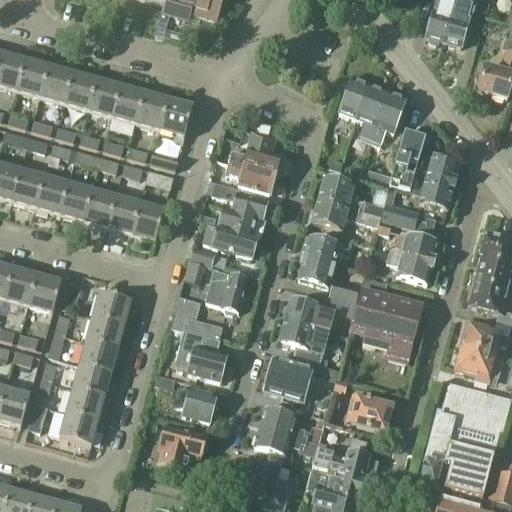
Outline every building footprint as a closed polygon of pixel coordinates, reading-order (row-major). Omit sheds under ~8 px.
[(132,0),(164,9),(166,0),(132,0)] [(167,0),(163,17),(156,39),(165,42),(172,20),(179,22),(181,15),(215,26),(223,0),(167,0)] [(443,47),(455,5),(438,0),(426,42),(431,44),(431,46),(433,49),(438,51),(441,49),(442,47),(443,47)] [(455,5),(443,47),(462,52),(461,53),(462,53),(469,27),(472,28),(479,3),(467,0),(457,0),(456,5),(455,5)] [(511,30),(505,54),(506,54),(500,75),(485,70),(477,95),(506,104),(511,85),(511,30)] [(0,58),(0,92),(15,97),(24,65),(0,58)] [(24,65),(15,97),(39,104),(48,72),(24,65)] [(48,72),(39,104),(63,110),(72,78),(48,72)] [(63,110),(87,117),(96,85),(72,78),(63,110)] [(87,117),(111,123),(120,91),(96,85),(87,117)] [(357,125),(369,91),(352,85),(339,119),(357,125)] [(120,91),(111,123),(136,130),(144,98),(120,91)] [(369,148),(388,98),(369,91),(357,125),(363,128),(357,143),(369,148)] [(144,98),(136,130),(159,136),(167,104),(144,98)] [(388,98),(369,148),(380,152),(386,137),(393,139),(406,105),(388,98)] [(167,104),(159,136),(184,143),(193,111),(167,104)] [(7,130),(24,135),(27,125),(9,120),(7,130)] [(34,126),(31,137),(49,142),(51,131),(34,126)] [(268,140),(271,130),(261,127),(258,137),(268,140)] [(57,132),(54,143),(72,148),(75,137),(57,132)] [(20,152),(23,141),(5,136),(2,147),(20,152)] [(390,190),(410,196),(415,179),(416,173),(425,141),(404,136),(390,190)] [(233,156),(229,168),(274,180),(276,174),(279,172),(280,168),(279,166),(280,162),(271,160),(276,144),(253,138),(246,160),(233,156)] [(99,144),(81,139),(78,150),(96,155),(99,144)] [(44,159),(47,148),(29,143),(26,154),(44,159)] [(105,146),(102,156),(120,161),(123,151),(105,146)] [(50,160),(73,167),(76,156),(53,150),(50,160)] [(147,158),(129,153),(126,163),(144,168),(147,158)] [(76,156),(73,167),(97,174),(100,163),(76,156)] [(175,176),(178,164),(154,157),(150,169),(175,176)] [(416,173),(415,179),(455,190),(460,171),(447,168),(448,161),(433,157),(430,168),(423,166),(421,174),(416,173)] [(115,179),(118,168),(100,163),(97,174),(115,179)] [(342,167),(331,164),(328,173),(340,176),(342,167)] [(274,180),(229,168),(226,180),(240,184),(238,191),(269,200),(270,196),(272,195),(274,190),(272,188),(274,180)] [(0,204),(11,207),(20,175),(0,169),(0,204)] [(139,185),(142,174),(124,170),(121,181),(139,185)] [(360,175),(349,173),(346,182),(358,185),(360,175)] [(35,214),(44,182),(45,177),(36,174),(35,179),(20,175),(11,207),(35,214)] [(387,194),(391,182),(367,175),(364,186),(387,194)] [(144,189),(169,196),(173,183),(148,176),(144,189)] [(448,215),(455,190),(415,179),(410,196),(422,199),(420,207),(448,215)] [(58,186),(44,182),(35,214),(59,221),(68,189),(69,184),(60,181),(58,186)] [(317,206),(379,223),(382,212),(351,204),(355,192),(324,183),(317,206)] [(234,206),(232,216),(263,224),(267,208),(253,204),(255,200),(245,197),(237,195),(235,192),(215,186),(212,200),(234,206)] [(83,227),(92,195),(68,189),(59,221),(83,227)] [(107,234),(116,202),(92,195),(83,227),(107,234)] [(131,241),(140,209),(116,202),(107,234),(131,241)] [(376,233),(378,227),(379,223),(317,206),(311,228),(342,236),(346,224),(360,228),(376,233)] [(164,216),(140,209),(131,241),(155,248),(164,216)] [(412,216),(385,209),(380,226),(408,233),(412,216)] [(223,213),(218,232),(226,234),(227,231),(238,233),(237,237),(257,243),(260,244),(264,231),(261,230),(263,224),(232,216),(223,213)] [(378,227),(376,233),(375,237),(388,240),(390,230),(378,227)] [(226,234),(218,232),(217,233),(207,230),(201,249),(252,263),(257,243),(237,237),(238,233),(227,231),(226,234)] [(479,267),(482,268),(496,271),(497,267),(511,270),(511,252),(505,250),(507,242),(503,241),(504,239),(491,236),(490,238),(486,237),(479,267)] [(389,258),(432,270),(437,249),(406,241),(403,255),(394,253),(394,255),(390,254),(389,257),(389,258)] [(321,263),(336,268),(346,271),(351,254),(339,251),(310,243),(304,264),(320,268),(321,263)] [(212,257),(194,252),(191,264),(209,269),(212,257)] [(432,270),(389,258),(389,257),(372,253),(370,261),(387,265),(386,269),(398,272),(396,282),(427,290),(432,270)] [(320,268),(304,264),(298,285),(330,293),(334,276),(336,268),(321,263),(320,268)] [(203,270),(189,266),(183,285),(198,289),(203,270)] [(496,271),(482,268),(479,277),(476,278),(474,288),(489,292),(489,289),(507,294),(511,274),(511,270),(497,267),(496,271)] [(0,270),(0,304),(4,306),(13,274),(0,270)] [(13,274),(4,306),(28,313),(37,281),(13,274)] [(232,319),(235,317),(238,318),(247,284),(231,280),(214,276),(206,307),(222,311),(222,313),(225,314),(226,318),(232,319)] [(47,325),(50,323),(51,319),(52,319),(61,287),(37,281),(28,313),(42,316),(41,321),(43,323),(47,325)] [(425,313),(415,311),(384,303),(387,289),(364,283),(361,294),(357,310),(351,336),(366,340),(364,349),(389,356),(388,360),(408,365),(407,368),(408,368),(418,329),(421,330),(425,313)] [(345,290),(333,286),(328,302),(341,306),(357,310),(361,294),(345,290)] [(489,292),(474,288),(471,298),(473,300),(471,310),(501,318),(507,294),(489,289),(489,292)] [(73,317),(80,293),(68,290),(61,314),(73,317)] [(99,298),(92,322),(124,331),(131,307),(99,298)] [(200,308),(179,302),(171,331),(202,339),(220,343),(223,332),(195,325),(200,308)] [(291,305),(284,327),(329,339),(335,318),(291,305)] [(511,332),(511,318),(504,316),(502,321),(497,320),(495,328),(511,332)] [(59,320),(54,338),(65,341),(70,323),(59,320)] [(124,331),(92,322),(85,347),(117,356),(124,331)] [(320,372),(329,339),(284,327),(278,347),(281,348),(282,351),(287,353),(290,351),(295,352),(292,364),(320,372)] [(462,350),(495,359),(498,349),(506,351),(511,333),(495,329),(493,334),(468,327),(465,338),(462,340),(461,345),(462,348),(462,350)] [(0,333),(0,344),(11,348),(14,337),(0,333)] [(220,387),(227,360),(216,358),(220,345),(184,335),(175,370),(188,373),(187,378),(220,387)] [(58,365),(65,341),(54,338),(47,362),(58,365)] [(19,339),(16,350),(34,354),(37,344),(19,339)] [(117,356),(85,347),(79,370),(111,379),(117,356)] [(503,361),(495,359),(462,350),(461,354),(458,356),(457,361),(458,363),(455,374),(476,380),(475,384),(488,388),(490,379),(498,381),(503,361)] [(0,351),(0,363),(6,365),(9,354),(0,351)] [(30,372),(33,361),(15,356),(12,367),(30,372)] [(273,364),(264,397),(302,408),(312,376),(304,373),(306,368),(292,364),(281,361),(279,366),(273,364)] [(45,368),(40,386),(51,389),(56,371),(45,368)] [(111,379),(79,370),(72,395),(104,403),(111,379)] [(174,385),(158,380),(154,392),(171,396),(174,385)] [(51,389),(40,386),(35,404),(46,407),(51,389)] [(437,419),(420,487),(442,493),(437,511),(480,511),(500,436),(502,437),(511,405),(448,388),(440,419),(437,419)] [(209,427),(216,401),(189,394),(179,391),(175,409),(184,412),(182,419),(209,427)] [(5,394),(0,412),(0,426),(20,432),(29,401),(5,394)] [(104,403),(72,395),(65,419),(97,427),(104,403)] [(384,434),(388,429),(387,423),(385,423),(388,412),(368,407),(369,405),(351,401),(348,411),(352,412),(348,428),(382,437),(383,434),(384,434)] [(40,437),(47,413),(34,410),(28,434),(40,437)] [(265,414),(260,433),(318,449),(318,448),(322,433),(312,431),(310,437),(293,433),(296,423),(265,414)] [(97,427),(65,419),(59,443),(91,452),(97,427)] [(187,475),(190,461),(199,463),(200,458),(203,456),(205,450),(203,446),(205,441),(165,430),(159,453),(161,453),(158,467),(187,475)] [(285,461),(288,452),(299,455),(298,457),(314,461),(316,454),(318,449),(260,433),(254,453),(285,461)] [(344,495),(358,499),(364,477),(374,480),(377,467),(367,464),(371,450),(351,445),(345,469),(341,468),(340,472),(330,470),(333,459),(330,458),(332,451),(318,448),(318,449),(316,454),(317,455),(312,473),(327,478),(326,482),(346,487),(344,495)] [(268,511),(284,511),(289,493),(275,490),(280,471),(251,463),(242,497),(264,502),(262,510),(268,511)] [(327,478),(312,473),(307,491),(317,494),(312,511),(355,511),(358,499),(344,495),(346,487),(326,482),(327,478)] [(511,511),(511,481),(491,476),(481,511),(511,511)] [(0,511),(3,511),(8,494),(0,491),(0,511)] [(28,511),(32,501),(8,494),(3,511),(28,511)] [(54,511),(56,507),(32,501),(28,511),(54,511)]
